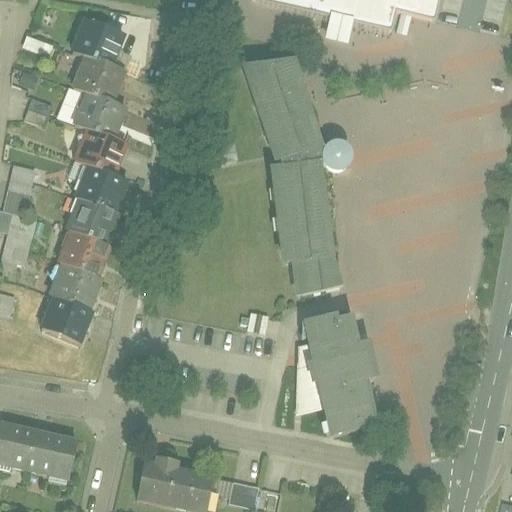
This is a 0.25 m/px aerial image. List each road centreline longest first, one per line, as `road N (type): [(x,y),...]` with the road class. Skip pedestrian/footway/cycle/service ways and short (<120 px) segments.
road 1 (residential): [(100,412),(184,26)]
road 2 (residential): [(471,479),(114,415)]
road 3 (tertiary): [(471,479),(511,299)]
